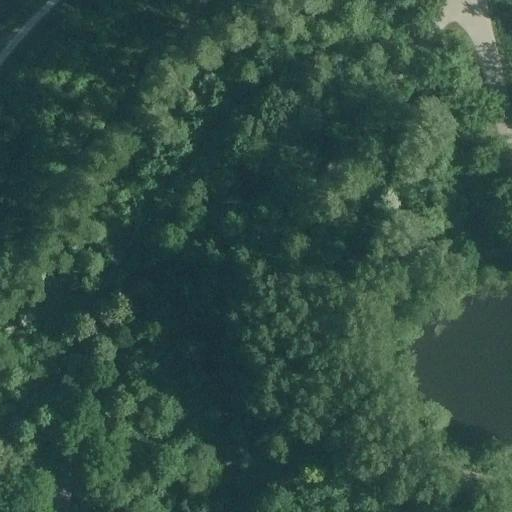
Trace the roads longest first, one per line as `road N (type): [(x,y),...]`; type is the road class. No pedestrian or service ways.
road 1 (unknown): [(434,30),(462,201),(449,249),(399,287),(384,319),(386,383),(396,413),(429,454),(511,491)]
road 2 (unknown): [(0,255),(209,0)]
